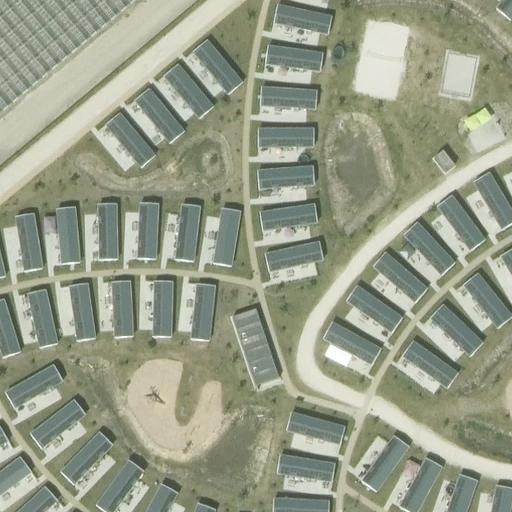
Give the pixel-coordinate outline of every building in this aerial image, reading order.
[(0,0),(0,115),(136,0),(0,0)] [(270,0),(270,2),(336,18),(341,0),(270,0)] [(511,0),(484,0),(479,7),(510,31),(511,28),(511,0)] [(270,2),(260,43),(328,54),(336,18),(270,2)] [(207,34),(177,60),(219,111),(246,88),(247,80),(207,34)] [(260,43),(253,86),(322,92),(328,54),(260,43)] [(175,61),(148,84),(189,133),(219,111),(177,60),(175,61)] [(146,85),(119,108),(162,160),(189,133),(148,84),(146,85)] [(253,86),(249,128),(319,128),(322,92),(253,86)] [(117,110),(87,135),(124,178),(143,176),(162,160),(119,108),(117,110)] [(249,128),(248,171),(319,166),(319,128),(249,128)] [(433,161),(445,175),(453,168),(442,154),(433,161)] [(511,157),(511,158),(493,167),(511,206),(511,157)] [(319,166),(248,171),(250,211),(322,204),(319,166)] [(455,189),(453,190),(491,249),(499,244),(511,236),(511,206),(493,167),(492,168),(473,178),(455,189)] [(421,214),(419,216),(462,271),(469,265),(484,254),(491,249),(453,190),(438,201),(421,214)] [(79,203),(36,209),(46,279),(82,274),(79,203)] [(121,203),(79,203),(82,274),(120,270),(121,203)] [(121,203),(120,270),(158,270),(165,203),(121,203)] [(165,203),(158,270),(194,274),(204,207),(165,203)] [(322,204),(250,211),(255,253),(329,240),(322,204)] [(204,207),(194,274),(195,274),(252,281),(244,212),(207,207),(204,207)] [(36,209),(0,215),(0,233),(9,287),(46,279),(36,209)] [(389,242),(385,247),(435,296),(441,289),(455,277),(462,271),(419,216),(405,228),(389,242)] [(0,233),(0,289),(8,287),(9,287),(0,233)] [(329,240),(255,253),(259,275),(264,298),(330,284),(333,263),(329,240)] [(511,243),(496,253),(479,265),(511,315),(511,243)] [(361,274),(355,281),(410,324),(417,316),(429,302),(435,296),(385,247),(375,258),(361,274)] [(457,283),(442,298),(491,347),(503,335),(511,328),(511,315),(479,265),(476,267),(457,283)] [(93,279),(92,279),(98,349),(101,349),(137,348),(137,277),(135,277),(93,279)] [(137,277),(137,348),(173,351),(177,278),(137,277)] [(177,278),(173,351),(220,356),(226,284),(177,278)] [(92,279),(49,285),(61,354),(63,353),(98,349),(92,279)] [(336,308),(329,318),(389,355),(395,345),(405,330),(410,324),(355,281),(348,290),(336,308)] [(49,285),(6,294),(24,361),(61,354),(49,285)] [(6,294),(0,296),(0,368),(24,361),(6,294)] [(422,318),(409,336),(466,376),(476,364),(489,349),(491,347),(442,298),(439,300),(422,318)] [(283,394),(256,312),(232,320),(260,402),(283,394)] [(314,344),(311,356),(317,373),(326,382),(367,394),(376,377),(385,361),(389,355),(329,318),(324,326),(314,344)] [(393,358),(381,380),(443,412),(453,395),(464,379),(466,376),(409,336),(407,338),(393,358)] [(24,361),(0,368),(0,399),(18,434),(78,395),(61,354),(24,361)] [(78,395),(18,434),(47,472),(98,427),(78,395)] [(295,399),(278,451),(343,466),(356,418),(295,399)] [(352,456),(346,482),(357,491),(368,500),(378,507),(415,447),(412,445),(403,439),(394,431),(386,424),(370,414),(366,413),(362,424),(352,456)] [(4,422),(0,424),(0,471),(25,455),(4,422)] [(98,427),(47,472),(83,508),(124,457),(98,427)] [(415,447),(378,507),(379,508),(386,511),(427,511),(448,466),(440,462),(430,457),(421,451),(415,447)] [(278,451),(271,494),(337,502),(343,466),(278,451)] [(25,455),(0,471),(0,511),(12,511),(49,484),(25,455)] [(124,457),(83,508),(87,511),(138,511),(157,482),(124,457)] [(448,466),(427,511),(472,511),(481,479),(471,475),(460,472),(450,467),(448,466)] [(481,479),(472,511),(511,511),(511,485),(503,484),(492,482),(481,479)] [(157,482),(138,511),(189,511),(193,502),(157,482)] [(49,484),(12,511),(73,511),(75,510),(49,484)] [(342,511),(372,511),(345,489),(342,511)] [(269,511),(336,511),(337,502),(271,494),(269,511)] [(221,511),(193,502),(189,511),(221,511)]
